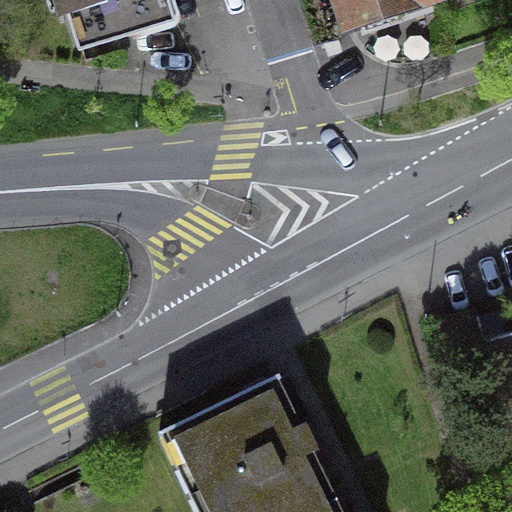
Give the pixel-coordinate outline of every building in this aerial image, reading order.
[(63,0),(67,12),(68,11),(79,50),(163,24),(170,9),(167,0),(63,0)] [(337,0),(347,28),(430,0),(337,0)] [(511,341),(489,348),(487,342),(485,342),(511,430),(511,341)] [(197,511),(312,511),(337,500),(314,453),(320,451),(313,437),(307,424),(301,427),(278,378),(161,435),(197,511)] [(342,511),(337,500),(312,511),(342,511)]
